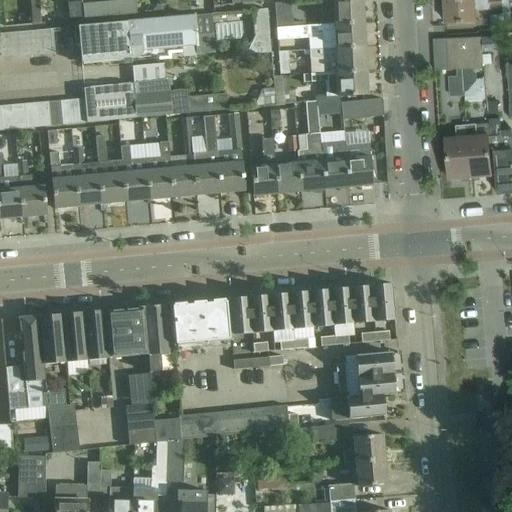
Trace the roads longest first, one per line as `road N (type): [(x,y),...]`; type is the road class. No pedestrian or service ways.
road 1 (tertiary): [(0,284),(416,245)]
road 2 (residential): [(438,511),(416,245)]
road 3 (residential): [(416,245),(406,0)]
